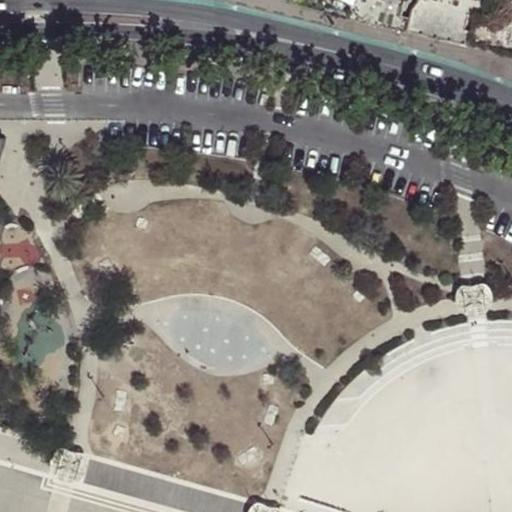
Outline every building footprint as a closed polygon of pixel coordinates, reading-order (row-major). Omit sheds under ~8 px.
[(348,19),(364,23),(369,0),(351,0),(352,1),(348,19)] [(369,0),(364,23),(397,30),(400,14),(402,0),(369,0)] [(407,33),(468,46),(475,10),(431,0),(419,0),(413,9),(411,16),(407,33)] [(505,55),(511,57),(511,21),(475,10),(468,46),(505,55)] [(401,31),(407,33),(411,16),(400,14),(397,30),(401,31)]
